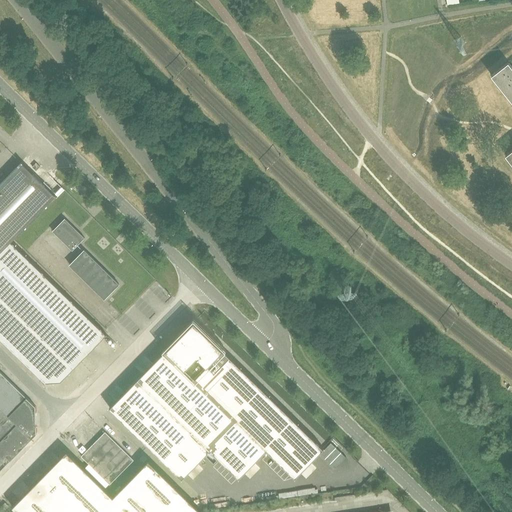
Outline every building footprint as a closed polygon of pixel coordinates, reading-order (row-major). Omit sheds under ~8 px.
[(33,0),(45,14),(51,9),(43,0),(33,0)] [(491,74),(502,88),(511,80),(511,66),(508,61),(491,74)] [(511,80),(502,88),(506,94),(511,100),(511,80)] [(0,252),(11,241),(56,195),(45,185),(21,162),(15,169),(0,183),(0,252)] [(57,182),(50,189),(55,194),(62,187),(57,182)] [(72,250),(78,244),(84,237),(65,218),(52,231),(72,250)] [(23,253),(11,241),(0,252),(0,297),(73,368),(106,334),(23,253)] [(84,249),(77,256),(69,264),(104,298),(119,284),(84,249)] [(0,297),(0,337),(46,382),(46,381),(60,380),(60,381),(73,368),(0,297)] [(323,448),(201,328),(194,321),(137,378),(218,457),(238,477),(266,449),(295,477),(323,448)] [(0,469),(35,434),(35,406),(0,371),(0,469)] [(214,461),(218,457),(137,378),(109,407),(182,478),(206,453),(214,461)] [(105,431),(81,456),(109,484),(133,460),(105,431)] [(331,443),(320,454),(336,468),(346,457),(331,443)] [(148,460),(113,496),(66,450),(12,506),(17,511),(183,511),(180,491),(148,460)]
